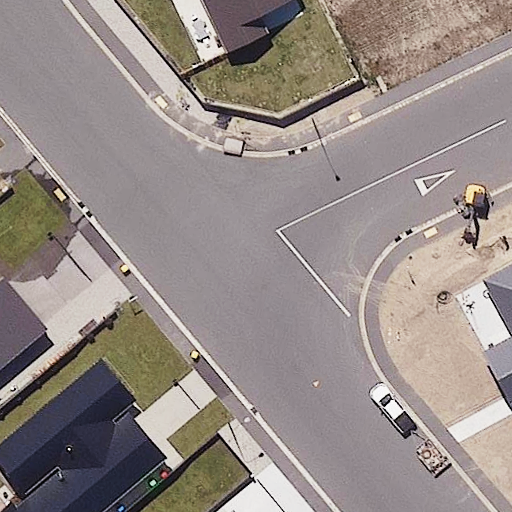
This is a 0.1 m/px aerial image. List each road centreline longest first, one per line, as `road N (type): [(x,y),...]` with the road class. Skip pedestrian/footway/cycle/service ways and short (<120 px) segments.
road 1 (residential): [(19,0),(130,163),(221,265)]
road 2 (residential): [(221,265),(511,115)]
road 3 (residential): [(221,265),(422,511)]
